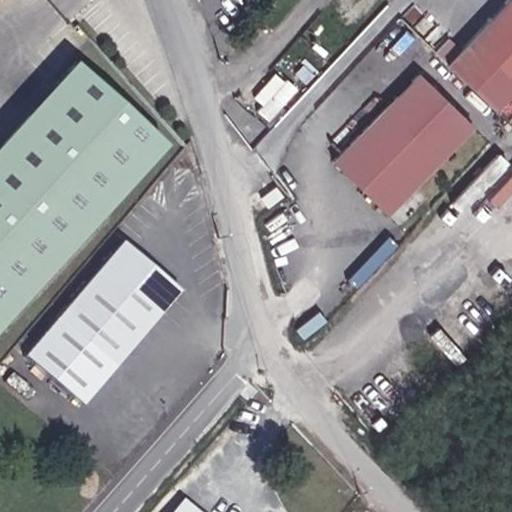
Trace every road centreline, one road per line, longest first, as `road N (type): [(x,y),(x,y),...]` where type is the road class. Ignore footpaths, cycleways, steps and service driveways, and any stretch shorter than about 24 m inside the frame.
road 1 (residential): [(171,0),(262,353),(400,511)]
road 2 (unknown): [(202,121),(269,90),(361,0)]
